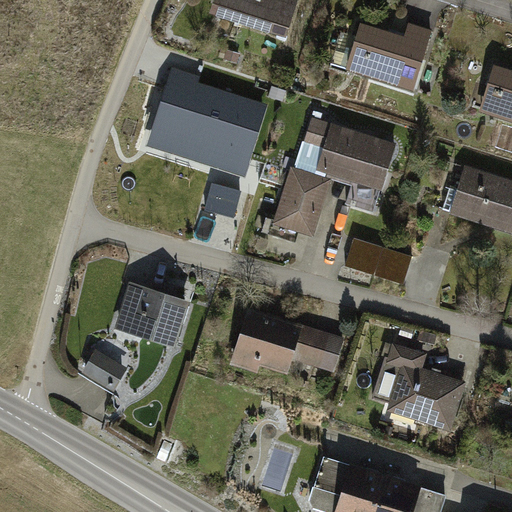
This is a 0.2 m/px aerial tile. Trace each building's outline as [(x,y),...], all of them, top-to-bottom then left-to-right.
[(286,39),(298,0),(217,0),(213,15),(286,39)] [(405,35),(358,22),(344,73),(414,92),(431,30),(409,25),(405,35)] [(511,122),(511,71),(493,66),(480,113),(511,122)] [(263,110),(194,90),(180,139),(216,149),(212,160),(246,170),(263,110)] [(397,141),(312,115),(303,144),(324,150),(318,171),(383,190),(397,141)] [(511,231),(511,176),(467,164),(452,214),(511,231)] [(330,178),(290,166),(272,222),(312,235),(330,178)] [(347,265),(407,283),(416,253),(356,236),(347,265)] [(191,303),(129,284),(115,329),(177,348),(191,303)] [(331,332),(247,308),(231,364),(289,380),(295,361),(320,368),(331,332)] [(452,430),(466,382),(424,370),(429,353),(391,342),(375,398),(393,403),(390,412),(452,430)] [(127,370),(95,351),(82,372),(114,391),(127,370)] [(412,511),(420,485),(351,465),(337,511),(412,511)]
